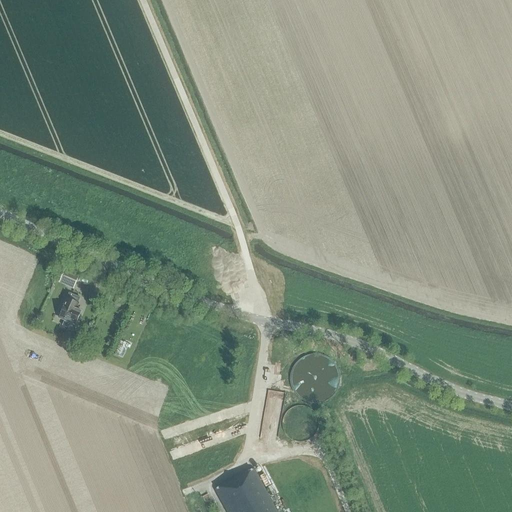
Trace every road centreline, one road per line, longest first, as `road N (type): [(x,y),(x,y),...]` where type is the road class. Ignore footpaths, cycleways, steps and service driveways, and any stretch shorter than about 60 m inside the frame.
road 1 (tertiary): [(511,405),(447,387),(364,346),(220,309),(0,213)]
road 2 (track): [(265,321),(229,211),(139,0)]
